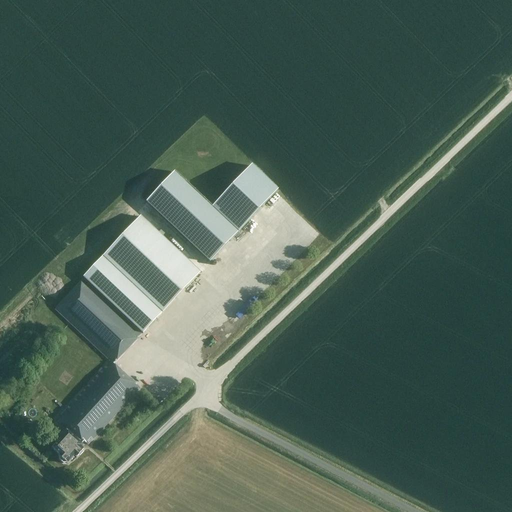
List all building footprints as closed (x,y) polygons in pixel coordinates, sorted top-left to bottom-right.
[(213,208),(239,232),(278,191),(252,166),(213,208)] [(239,232),(213,208),(176,174),(148,204),(210,263),(239,232)] [(140,217),(103,257),(83,278),(142,335),(200,273),(178,252),(182,248),(173,239),(169,244),(140,217)] [(66,430),(82,444),(84,442),(88,445),(140,388),(114,364),(142,335),(110,304),(84,280),(60,304),(55,309),(110,360),(107,362),(109,364),(61,416),(63,417),(58,423),(66,430)] [(66,430),(61,436),(61,439),(53,448),(61,455),(60,456),(60,457),(60,460),(64,464),(64,463),(68,463),(68,464),(75,456),(77,458),(84,449),(80,446),(82,444),(66,430)]
